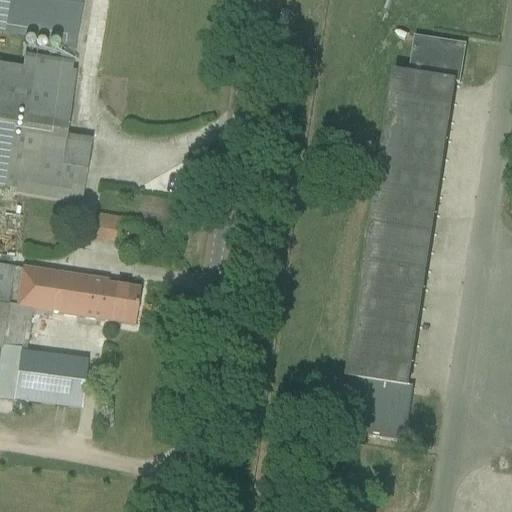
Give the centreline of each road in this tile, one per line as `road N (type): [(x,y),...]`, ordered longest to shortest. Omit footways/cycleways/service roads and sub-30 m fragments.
road 1 (tertiary): [(178,511),(256,0)]
road 2 (track): [(183,476),(0,446)]
